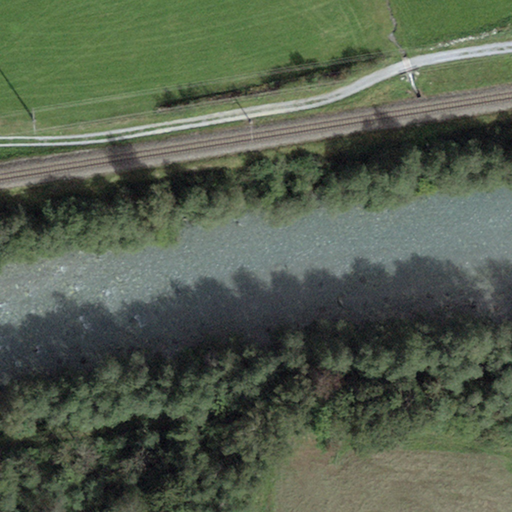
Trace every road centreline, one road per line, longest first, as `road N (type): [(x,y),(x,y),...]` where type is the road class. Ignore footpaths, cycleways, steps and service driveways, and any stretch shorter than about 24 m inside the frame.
road 1 (track): [(0,146),(92,143),(324,103),(411,68),(511,47)]
road 2 (track): [(0,444),(248,411),(314,431)]
